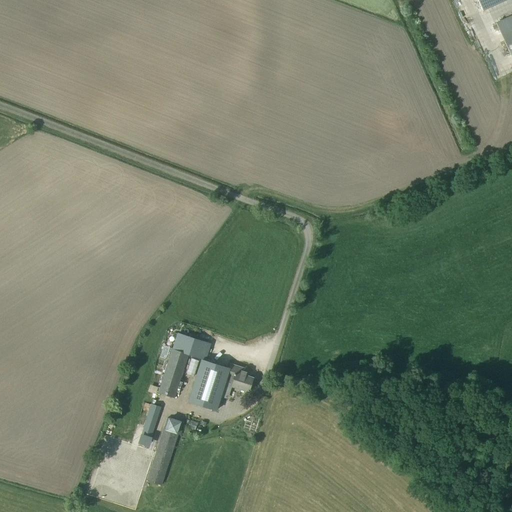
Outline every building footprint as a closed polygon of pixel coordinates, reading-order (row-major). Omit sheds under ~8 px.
[(478,0),(483,11),(506,0),(478,0)] [(511,15),(495,23),(511,60),(511,15)] [(211,345),(178,335),(159,394),(174,399),(188,355),(202,359),(188,402),(217,411),(226,381),(233,383),(232,387),(249,393),(254,379),(244,376),(245,370),(231,366),(230,370),(206,362),(211,345)] [(142,436),(153,439),(163,408),(152,405),(142,436)] [(167,418),(148,477),(163,481),(182,422),(167,418)] [(187,429),(196,431),(198,424),(190,421),(187,429)]
